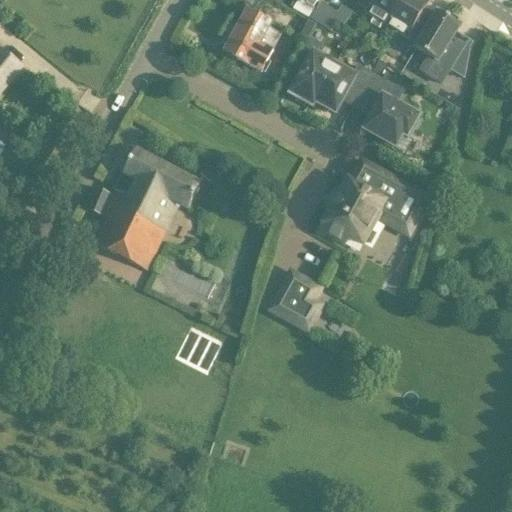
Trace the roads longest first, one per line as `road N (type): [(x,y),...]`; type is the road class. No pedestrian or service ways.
road 1 (residential): [(142,55),(330,152),(296,226)]
road 2 (residential): [(0,309),(142,55)]
